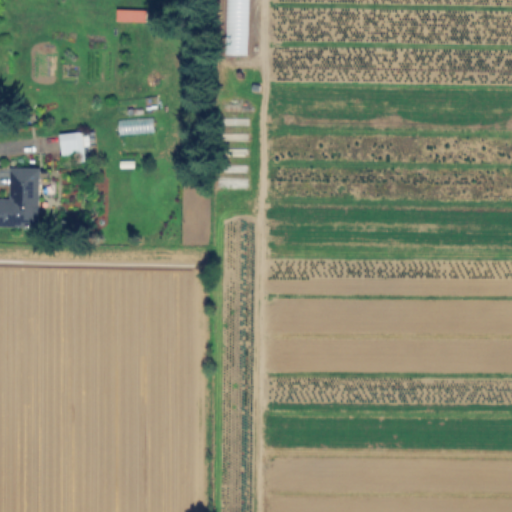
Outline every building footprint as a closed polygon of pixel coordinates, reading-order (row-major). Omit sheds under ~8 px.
[(245,0),(224,0),(224,53),(245,53),(245,0)] [(115,20),(145,21),(145,9),(116,8),(115,20)] [(117,118),(118,133),(152,132),(152,117),(117,118)] [(86,162),(66,165),(62,135),(87,131),(90,146),(84,147),(86,162)] [(43,167),(40,228),(0,226),(0,198),(12,199),(13,166),(43,167)]
